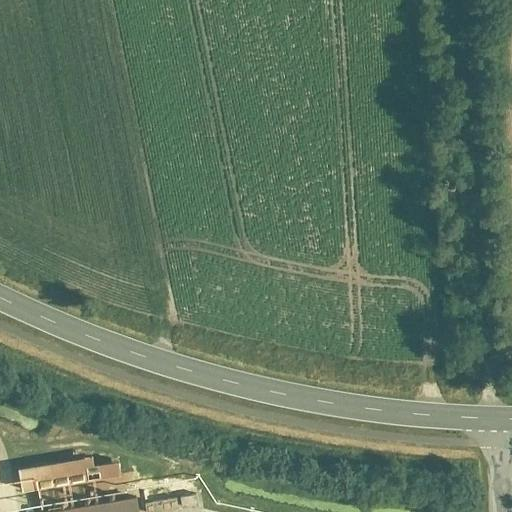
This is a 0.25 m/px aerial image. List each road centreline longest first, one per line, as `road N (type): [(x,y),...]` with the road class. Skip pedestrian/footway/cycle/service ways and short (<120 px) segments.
road 1 (tertiary): [(0,300),(150,364),(259,392),(380,414),(490,422)]
road 2 (track): [(490,422),(468,0)]
